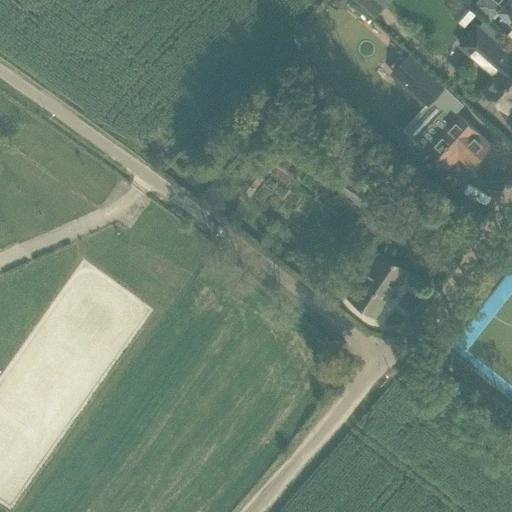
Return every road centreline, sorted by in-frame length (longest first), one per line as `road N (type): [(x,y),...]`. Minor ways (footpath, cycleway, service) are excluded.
road 1 (residential): [(383,357),(333,309),(0,73)]
road 2 (residential): [(383,357),(450,311),(511,196)]
road 3 (residential): [(253,511),(383,357)]
